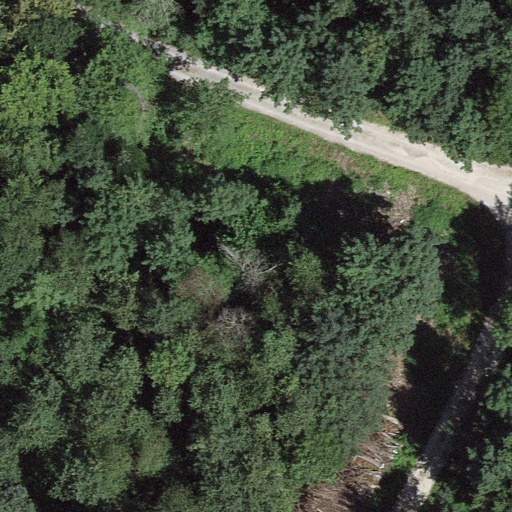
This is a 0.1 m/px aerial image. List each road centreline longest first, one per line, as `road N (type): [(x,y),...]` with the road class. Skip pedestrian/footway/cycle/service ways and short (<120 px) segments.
road 1 (track): [(35,0),(511,199)]
road 2 (track): [(415,511),(511,274)]
